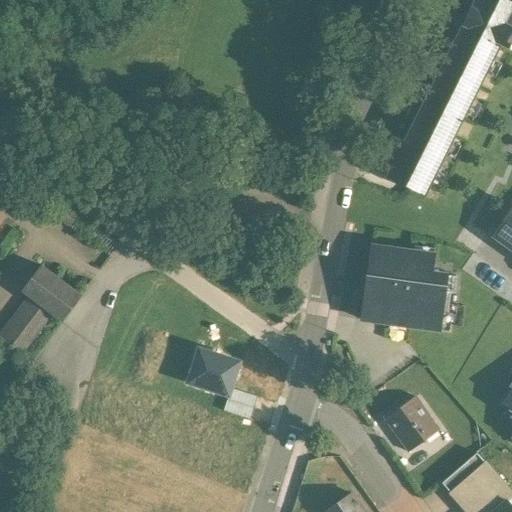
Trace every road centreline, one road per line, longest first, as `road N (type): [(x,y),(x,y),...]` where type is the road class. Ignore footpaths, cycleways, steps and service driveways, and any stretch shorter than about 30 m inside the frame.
road 1 (residential): [(309,350),(277,345),(0,146)]
road 2 (residential): [(396,0),(348,156),(309,350)]
road 3 (residential): [(299,403),(324,411),(398,511)]
road 4 (track): [(41,511),(80,387)]
